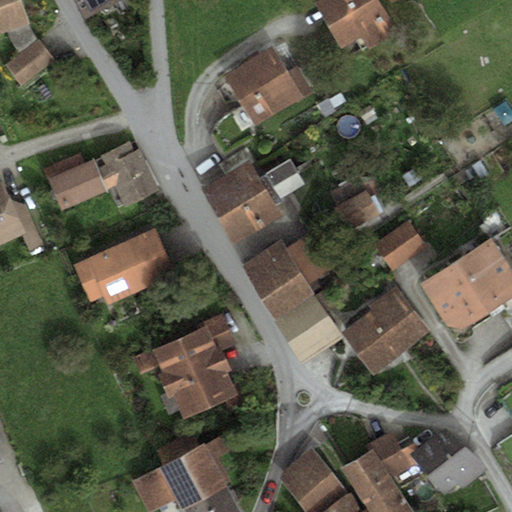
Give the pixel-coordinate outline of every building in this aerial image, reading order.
[(0,0),(0,33),(7,31),(30,22),(18,0),(0,0)] [(83,0),(91,14),(116,0),(83,0)] [(320,0),(316,3),(343,46),(360,35),(369,49),(399,30),(379,0),(320,0)] [(30,22),(7,31),(17,56),(39,39),(30,22)] [(17,56),(6,65),(22,84),(54,58),(39,39),(17,56)] [(273,48),(226,76),(256,126),(313,91),(297,65),(286,71),(273,48)] [(223,119),(212,137),(222,155),(253,136),(237,110),(223,119)] [(130,142),(102,155),(106,164),(101,167),(119,205),(124,203),(126,207),(158,191),(138,148),(134,150),(130,142)] [(218,164),(225,176),(249,162),(255,159),(247,146),(218,164)] [(58,175),(48,179),(61,212),(109,192),(96,159),(86,163),(82,154),(54,165),(58,175)] [(290,159),(265,174),(279,198),(304,183),(290,159)] [(225,176),(202,189),(234,244),(282,216),(276,206),(282,202),(279,198),(265,174),(259,178),(249,162),(225,176)] [(360,174),(331,191),(347,228),(380,213),(360,174)] [(2,182),(0,183),(0,244),(25,233),(10,200),(2,182)] [(27,205),(10,200),(25,233),(31,249),(44,244),(27,205)] [(409,221),(373,245),(391,270),(426,246),(409,221)] [(155,228),(74,266),(90,300),(104,294),(109,306),(177,275),(155,228)] [(282,240),(242,267),(276,319),(316,296),(308,283),(342,265),(317,228),(286,247),(282,240)] [(511,269),(491,238),(421,283),(449,327),(462,330),(511,297),(511,269)] [(372,311),(342,332),(374,374),(430,329),(397,286),(368,306),(372,311)] [(329,289),(277,322),(304,361),(342,338),(327,311),(335,308),(329,289)] [(511,306),(501,313),(511,331),(511,306)] [(207,325),(219,351),(236,343),(222,313),(205,320),(207,325)] [(207,325),(133,358),(140,374),(160,365),(163,373),(159,375),(169,396),(174,396),(185,420),(239,395),(219,351),(207,325)] [(256,382),(242,388),(252,409),(265,402),(256,382)] [(369,444),(373,449),(391,479),(418,463),(411,453),(419,448),(414,442),(401,451),(391,431),(369,444)] [(419,448),(411,453),(418,463),(443,494),(457,484),(463,489),(485,468),(443,432),(419,448)] [(219,436),(133,480),(149,511),(150,511),(175,500),(181,510),(184,509),(225,487),(231,484),(217,460),(236,450),(219,436)] [(511,437),(501,444),(511,460),(511,437)] [(373,449),(342,467),(367,508),(360,511),(412,511),(391,479),(373,449)] [(311,450),(286,470),(279,479),(306,511),(340,485),(311,450)] [(238,511),(225,487),(184,509),(186,511),(238,511)] [(356,511),(347,495),(324,511),(356,511)]
